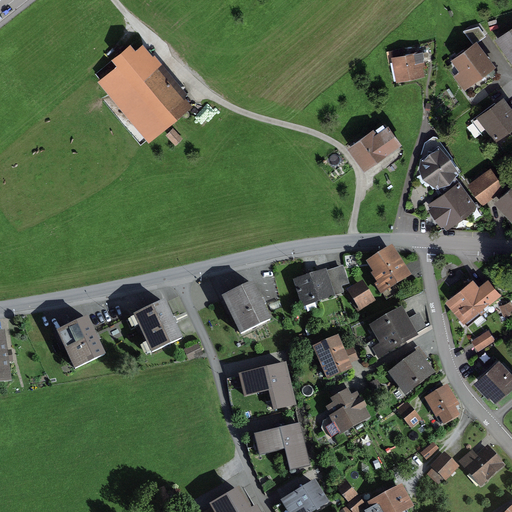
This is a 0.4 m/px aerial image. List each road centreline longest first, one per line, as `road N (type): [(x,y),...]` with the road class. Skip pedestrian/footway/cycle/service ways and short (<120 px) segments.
road 1 (residential): [(427,241),(302,246),(0,307)]
road 2 (residential): [(427,241),(450,371),(511,447)]
